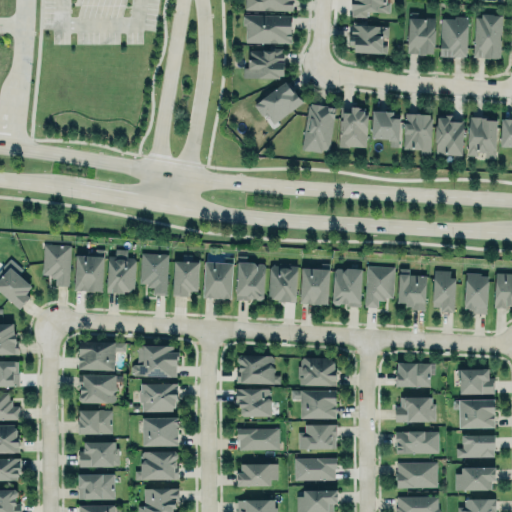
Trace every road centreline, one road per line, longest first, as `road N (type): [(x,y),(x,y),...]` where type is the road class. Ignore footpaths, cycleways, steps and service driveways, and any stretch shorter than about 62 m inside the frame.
road 1 (secondary): [(0,178),(282,220),(511,229)]
road 2 (secondary): [(511,197),(187,175),(0,145)]
road 3 (residential): [(511,344),(49,318)]
road 4 (tertiary): [(180,205),(202,83),(200,0)]
road 5 (tertiary): [(180,0),(151,199)]
road 6 (residential): [(318,69),(511,87)]
road 7 (residential): [(47,511),(49,318)]
road 8 (residential): [(206,511),(207,329)]
road 9 (residential): [(363,511),(365,337)]
